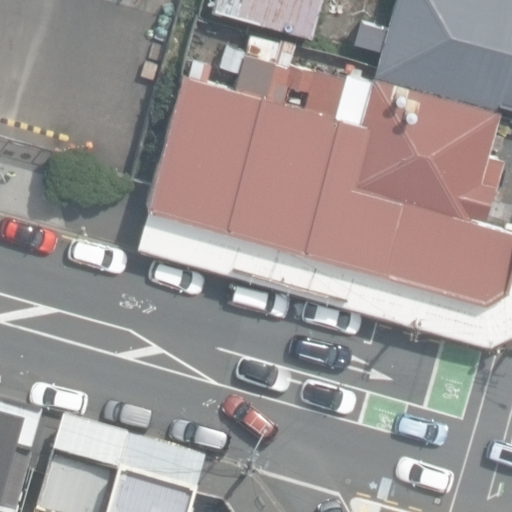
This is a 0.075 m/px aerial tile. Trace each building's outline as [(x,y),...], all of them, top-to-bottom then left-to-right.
[(205,0),(203,14),(312,39),(320,0),(205,0)] [(511,0),(386,0),(367,71),(511,107),(511,0)] [(511,107),(367,71),(239,39),(229,76),(175,63),(141,199),(465,292),(502,272),(511,229),(511,107)] [(0,511),(23,511),(37,464),(32,463),(46,416),(0,403),(0,511)] [(111,511),(122,475),(54,456),(37,511),(111,511)] [(186,511),(191,497),(123,477),(113,511),(186,511)] [(194,496),(189,511),(228,511),(223,504),(194,496)]
